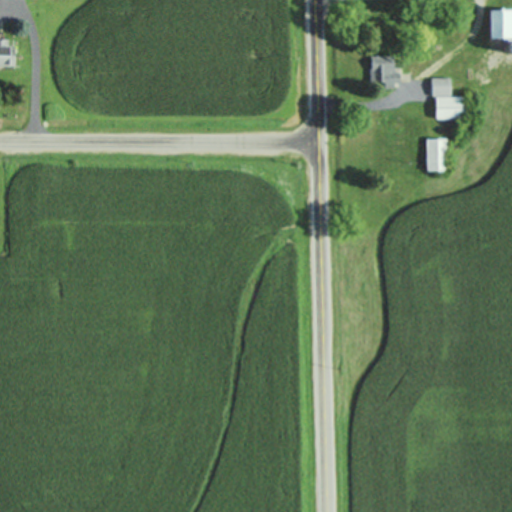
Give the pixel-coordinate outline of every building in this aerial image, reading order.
[(492,37),(511,36),(511,7),(492,8),(492,37)] [(0,40),(0,65),(16,66),(16,40),(0,40)] [(396,69),(396,55),(370,55),(370,82),(401,82),(401,69),(396,69)] [(470,117),(469,95),(452,95),(451,76),(429,76),(429,94),(435,94),(435,117),(470,117)] [(427,170),(448,170),(448,137),(427,137),(427,170)]
